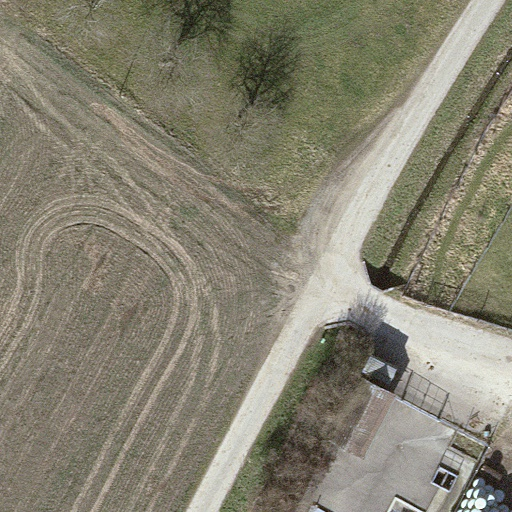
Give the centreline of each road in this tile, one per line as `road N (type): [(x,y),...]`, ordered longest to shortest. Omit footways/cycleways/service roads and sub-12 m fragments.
road 1 (track): [(498,0),(212,511)]
road 2 (track): [(324,302),(511,362)]
